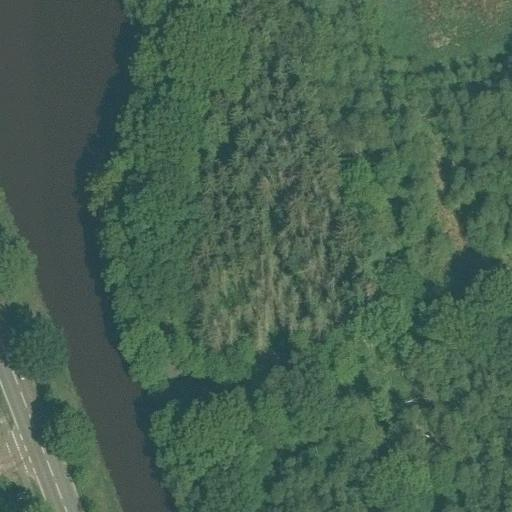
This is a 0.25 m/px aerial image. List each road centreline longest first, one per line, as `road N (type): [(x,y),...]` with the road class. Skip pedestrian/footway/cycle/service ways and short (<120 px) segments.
road 1 (unclassified): [(193,0),(160,301),(235,511)]
road 2 (primary): [(0,350),(61,511)]
